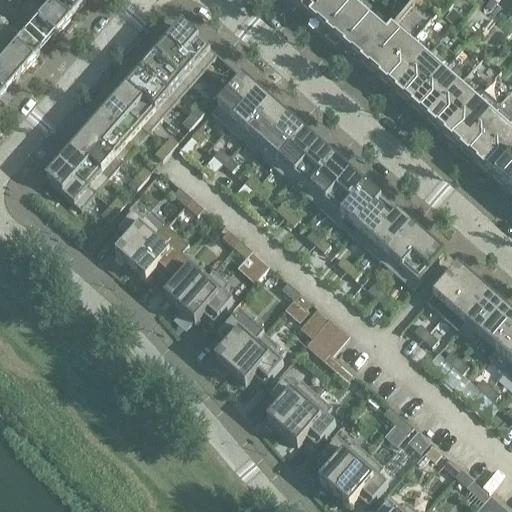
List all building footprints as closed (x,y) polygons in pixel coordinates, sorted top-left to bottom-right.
[(57,0),(56,3),(52,0),(39,0),(50,9),(35,27),(52,42),(89,0),(57,0)] [(511,138),(392,33),(387,39),(342,0),(284,0),(313,25),(310,28),(318,36),(322,33),(330,40),(327,43),(335,51),(339,48),(347,55),(344,59),(353,66),(356,63),(511,199),(511,138)] [(423,0),(403,0),(413,9),(415,10),(423,0)] [(511,138),(511,95),(415,10),(413,9),(392,33),(511,138)] [(0,48),(12,35),(3,27),(0,30),(0,48)] [(218,61),(182,30),(168,46),(204,77),(217,62),(218,61)] [(0,101),(38,58),(21,42),(0,66),(0,101)] [(204,77),(168,46),(155,61),(190,92),(204,77)] [(190,92),(155,61),(141,76),(177,108),(190,92)] [(177,108),(141,76),(128,92),(163,123),(177,108)] [(224,95),(232,86),(224,80),(216,89),(224,95)] [(228,133),(259,97),(243,83),(211,119),(228,133)] [(216,104),(224,95),(216,89),(209,98),(216,104)] [(163,123),(128,92),(114,107),(143,132),(142,133),(149,139),(150,138),(163,123)] [(243,146),(274,111),(259,97),(228,133),(243,146)] [(143,132),(114,107),(101,122),(129,147),(130,147),(142,133),(143,132)] [(197,110),(190,119),(197,126),(205,117),(197,110)] [(258,160),(289,124),(274,111),(243,146),(258,160)] [(189,135),(197,126),(190,119),(182,128),(189,135)] [(137,153),(130,147),(129,147),(101,122),(87,138),(123,169),(136,154),(137,153)] [(274,173),(305,138),(289,124),(258,160),(274,173)] [(207,142),(198,134),(192,141),(201,149),(207,142)] [(109,184),(123,169),(87,138),(74,153),(109,184)] [(289,187),(321,151),(305,138),(274,173),(289,187)] [(171,141),(163,150),(170,156),(178,147),(171,141)] [(162,165),(170,156),(163,150),(155,159),(162,165)] [(305,200),(336,165),(321,151),(289,187),(305,200)] [(96,200),(109,184),(74,153),(60,168),(96,200)] [(214,161),(223,169),(230,161),(221,153),(214,161)] [(239,169),(230,161),(223,169),(232,177),(239,169)] [(320,214),(351,178),(336,165),(305,200),(320,214)] [(96,200),(60,168),(46,184),(82,216),(96,200)] [(143,187),(151,178),(144,171),(136,180),(143,187)] [(335,227),(367,192),(351,178),(320,214),(335,227)] [(143,187),(136,180),(128,189),(135,196),(143,187)] [(245,188),(254,196),(260,188),(251,180),(245,188)] [(269,196),(260,188),(254,196),(263,204),(269,196)] [(351,241),(382,205),(367,192),(335,227),(351,241)] [(174,200),(186,210),(192,203),(180,193),(174,200)] [(117,202),(109,211),(116,217),(124,208),(117,202)] [(204,214),(192,203),(186,210),(198,221),(204,214)] [(366,254),(397,219),(382,205),(351,241),(366,254)] [(276,215),(285,223),(291,216),(282,208),(276,215)] [(108,226),(116,217),(109,211),(101,220),(108,226)] [(300,223),(291,216),(285,223),(294,231),(300,223)] [(131,272),(166,233),(150,220),(144,227),(134,218),(115,240),(125,249),(116,259),(131,272)] [(381,268),(412,232),(397,219),(366,254),(381,268)] [(397,281),(428,246),(412,232),(381,268),(397,281)] [(181,246),(166,233),(131,272),(146,286),(155,276),(164,284),(184,262),(175,254),(181,246)] [(306,242),(315,250),(322,242),(313,234),(306,242)] [(222,243),(234,253),(241,246),(229,235),(222,243)] [(331,250),(322,242),(315,250),(324,258),(331,250)] [(253,256),(241,246),(234,253),(246,264),(253,256)] [(413,295),(444,260),(428,246),(397,281),(413,295)] [(208,283),(207,282),(184,262),(164,284),(173,292),(165,302),(180,315),(208,283)] [(337,269),(346,277),(353,269),(344,262),(337,269)] [(362,277),(353,269),(346,277),(355,285),(362,277)] [(450,315),(475,286),(458,272),(433,300),(450,315)] [(213,275),(207,282),(208,283),(180,315),(195,328),(204,318),(214,327),(233,305),(223,296),(230,289),(213,275)] [(465,328),(490,300),(475,286),(450,315),(464,327),(465,328)] [(282,295),(294,305),(300,298),(288,288),(282,295)] [(368,296),(377,304),(383,296),(374,288),(368,296)] [(392,304),(383,296),(377,304),(386,312),(392,304)] [(312,309),(300,298),(294,305),(306,316),(312,309)] [(480,342),(505,313),(490,300),(465,328),(464,327),(458,335),(475,349),(481,342),(480,342)] [(496,355),(511,336),(511,319),(505,313),(480,342),(481,342),(495,355),(496,355)] [(215,364),(230,378),(258,346),(258,345),(233,323),(214,345),(224,354),(215,364)] [(423,345),(430,337),(421,329),(414,337),(423,345)] [(505,376),(511,368),(511,336),(496,355),(495,355),(489,362),(505,376)] [(439,345),(430,337),(423,345),(432,352),(439,345)] [(264,338),(258,345),(258,346),(230,378),(245,391),(254,381),(264,390),(284,368),(274,359),(280,352),(264,338)] [(445,364),(454,371),(460,364),(451,356),(445,364)] [(336,377),(342,370),(330,360),(324,367),(336,377)] [(469,372),(460,364),(454,371),(463,379),(469,372)] [(354,381),(342,370),(336,377),(348,388),(354,381)] [(485,399),(492,391),(483,383),(476,391),(485,399)] [(282,438),(317,399),(302,386),(295,393),(285,384),(266,406),(276,415),(267,425),(282,438)] [(501,399),(492,391),(485,399),(494,407),(501,399)] [(332,413),(317,399),(282,438),(298,452),(307,442),(316,450),(336,429),(326,420),(332,413)] [(402,422),(390,412),(383,419),(395,430),(402,422)] [(414,433),(402,422),(395,430),(407,440),(414,433)] [(335,499),(369,460),(354,446),(347,454),(337,445),(318,467),(328,475),(319,485),(335,499)] [(384,473),(369,460),(335,499),(349,511),(350,511),(359,502),(369,511),(388,489),(378,480),(384,473)] [(443,471),(455,482),(461,475),(449,464),(443,471)] [(473,485),(461,475),(455,482),(467,492),(473,485)]
